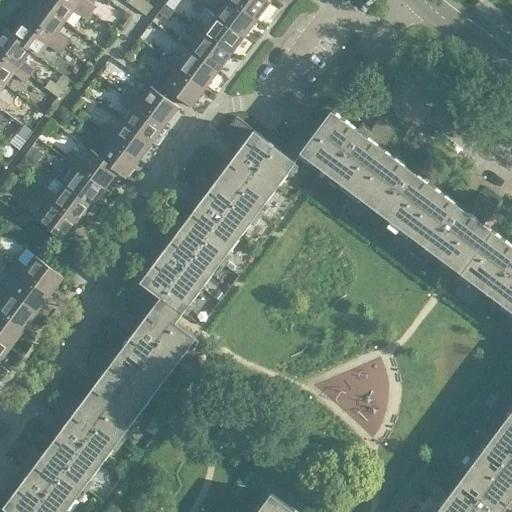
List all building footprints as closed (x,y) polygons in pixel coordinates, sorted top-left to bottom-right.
[(90,13),(72,0),(38,0),(38,1),(66,22),(74,11),(85,19),(90,13)] [(86,0),(72,0),(90,13),(95,6),(86,0)] [(258,20),(231,0),(217,0),(225,5),(217,16),(245,37),(258,20)] [(271,2),(268,0),(231,0),(258,20),(271,2)] [(58,33),(66,22),(38,1),(25,18),(64,47),(69,41),(58,33)] [(245,37),(217,16),(209,27),(197,19),(193,25),(232,54),(245,37)] [(64,47),(25,18),(12,35),(32,50),(32,51),(40,57),(48,45),(60,54),(64,47)] [(232,54),(193,25),(188,32),(199,40),(191,51),(219,72),(232,54)] [(24,61),(32,51),(32,50),(12,35),(4,29),(0,33),(0,52),(31,76),(35,69),(24,61)] [(219,72),(191,51),(183,62),(172,53),(167,60),(206,89),(219,72)] [(31,76),(0,52),(0,81),(6,86),(14,74),(26,82),(31,76)] [(206,89),(167,60),(162,66),(173,74),(164,86),(192,107),(206,89)] [(179,108),(152,87),(151,87),(143,98),(131,90),(126,96),(166,126),(179,108)] [(166,126),(126,96),(122,103),(133,111),(125,122),(153,143),(166,126)] [(353,192),(384,150),(398,131),(380,117),(369,132),(361,126),(358,130),(333,111),(322,126),(302,154),(353,192)] [(296,161),(283,152),(237,117),(223,135),(238,146),(232,155),(236,157),(218,181),(216,183),(258,215),(297,163),(296,161)] [(296,161),(302,154),(322,126),(309,117),(283,152),(296,161)] [(153,143),(125,122),(117,133),(105,124),(101,131),(140,160),(153,143)] [(140,160),(101,131),(96,137),(107,146),(100,156),(99,157),(119,172),(118,172),(126,178),(140,160)] [(119,172),(99,157),(100,156),(91,150),(83,161),(72,153),(67,160),(106,189),(118,172),(119,172)] [(403,229),(434,187),(448,168),(430,155),(419,170),(411,163),(408,167),(384,150),(353,192),(403,229)] [(106,189),(67,160),(62,166),(73,174),(65,185),(93,206),(106,189)] [(222,264),(258,215),(216,183),(218,181),(199,167),(186,185),(201,196),(195,205),(198,207),(181,231),(180,232),(222,264)] [(93,206),(65,185),(57,196),(46,188),(41,194),(80,223),(93,206)] [(511,245),(493,231),(489,228),(484,225),(498,206),(480,192),(469,207),(461,201),(458,205),(434,187),(403,229),(458,270),(511,310),(511,245)] [(80,223),(41,194),(36,201),(47,209),(38,221),(67,242),(80,223)] [(181,318),(222,264),(180,232),(181,231),(162,217),(148,235),(163,246),(157,254),(161,257),(142,282),(162,297),(159,301),(156,306),(137,292),(124,310),(138,321),(132,330),(136,333),(118,356),(116,357),(160,389),(198,338),(178,322),(181,318)] [(65,278),(37,256),(28,268),(17,260),(12,266),(51,296),(65,278)] [(51,296),(12,266),(7,273),(18,281),(10,292),(38,313),(51,296)] [(38,313),(10,292),(2,303),(0,300),(0,310),(25,330),(38,313)] [(25,330),(0,310),(0,337),(12,347),(25,330)] [(0,363),(12,347),(0,337),(0,363)] [(121,441),(160,389),(116,357),(118,356),(100,342),(86,360),(101,371),(95,380),(99,382),(81,406),(78,409),(121,441)] [(84,490),(121,441),(78,409),(81,406),(62,392),(49,410),(64,421),(58,430),(61,433),(44,456),(43,456),(42,458),(84,490)] [(511,413),(480,457),(511,481),(511,413)] [(11,511),(67,511),(84,490),(42,458),(43,456),(25,442),(11,460),(26,471),(20,480),(24,482),(5,508),(11,511)] [(503,511),(511,501),(511,481),(480,457),(442,507),(448,511),(503,511)] [(297,511),(273,494),(259,511),(297,511)]
